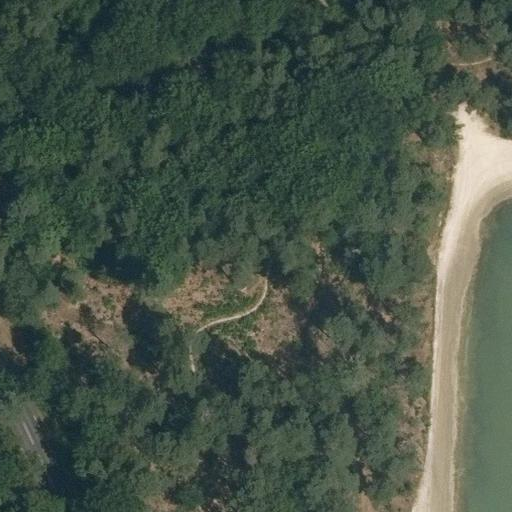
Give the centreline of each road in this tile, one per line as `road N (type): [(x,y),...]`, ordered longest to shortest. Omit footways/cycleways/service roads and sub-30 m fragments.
road 1 (unclassified): [(341,0),(0,147)]
road 2 (primary): [(62,511),(0,384)]
